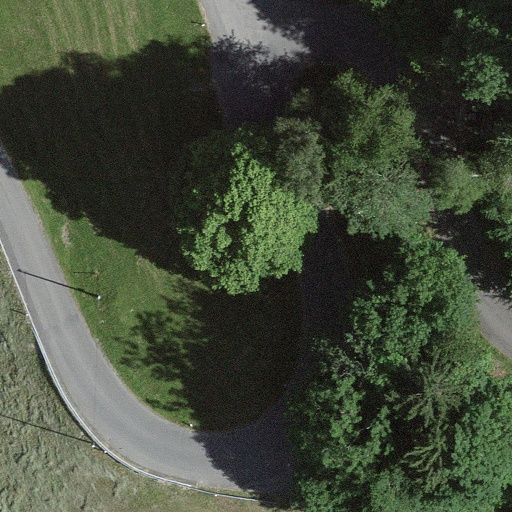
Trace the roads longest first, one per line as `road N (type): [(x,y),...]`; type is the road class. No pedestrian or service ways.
road 1 (unclassified): [(245,37),(268,119),(335,286),(330,383),(291,444),(258,459),(185,459),(109,415),(82,372),(0,181)]
road 2 (unclassified): [(511,321),(492,303),(461,232),(419,95),(368,49),(316,30),(245,37)]
